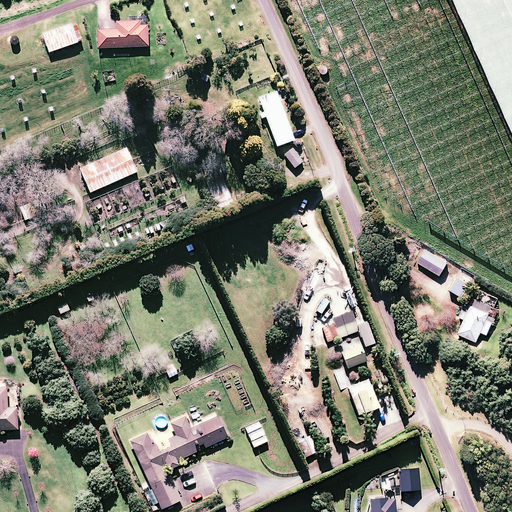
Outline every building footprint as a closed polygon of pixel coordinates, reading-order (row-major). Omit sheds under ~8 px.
[(138,26),(137,21),(115,22),(116,30),(97,31),(98,49),(148,46),(146,25),(138,26)] [(78,43),(71,25),(42,35),(49,53),(78,43)] [(293,140),(276,92),(258,98),(263,112),(259,114),(261,119),(265,117),(275,146),(293,140)] [(302,161),(292,148),(283,155),(293,167),(302,161)] [(137,173),(127,149),(80,170),(90,193),(137,173)] [(231,191),(223,172),(205,180),(213,198),(222,195),(231,191)] [(37,216),(31,204),(20,209),(25,222),(37,216)] [(445,261),(424,250),(417,263),(438,274),(445,261)] [(467,284),(456,277),(449,289),(459,295),(467,284)] [(491,305),(475,299),(472,306),(463,303),(458,317),(463,319),(457,334),(476,342),(480,332),(486,335),(491,322),(485,320),(491,305)] [(70,314),(65,304),(58,308),(63,318),(70,314)] [(354,331),(348,312),(331,317),(337,336),(354,331)] [(372,343),(364,321),(355,324),(363,346),(372,343)] [(327,326),(321,328),(325,339),(332,337),(327,326)] [(364,360),(358,345),(340,351),(346,367),(364,360)] [(179,375),(176,368),(167,372),(170,379),(179,375)] [(349,384),(343,368),(333,372),(339,387),(349,384)] [(377,406),(367,379),(347,387),(357,414),(377,406)] [(8,407),(8,388),(0,388),(0,429),(17,430),(17,407),(8,407)] [(166,477),(160,465),(166,462),(170,469),(170,470),(181,465),(178,459),(226,437),(216,416),(190,428),(184,417),(170,423),(176,436),(168,439),(171,446),(159,452),(156,445),(153,446),(147,434),(130,441),(162,509),(181,499),(171,477),(170,475),(166,477)] [(419,489),(417,467),(397,470),(399,491),(419,489)] [(394,488),(392,473),(379,475),(381,490),(394,488)] [(395,511),(394,498),(369,500),(369,511),(395,511)]
